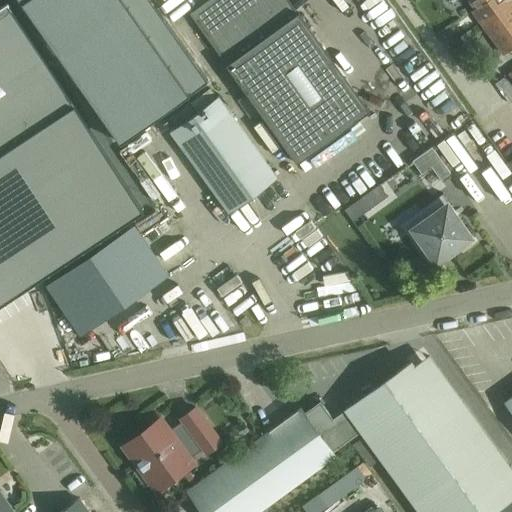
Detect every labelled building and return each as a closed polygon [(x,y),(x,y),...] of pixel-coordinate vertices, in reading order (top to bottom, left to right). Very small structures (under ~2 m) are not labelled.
[(19,0),(120,143),(208,81),(156,7),(138,20),(123,0),(19,0)] [(212,0),(194,14),(229,62),(225,65),(297,163),(370,111),(298,12),(295,14),(285,0),(212,0)] [(468,0),(475,9),(473,11),(504,54),(511,47),(511,1),(511,0),(510,0),(468,0)] [(0,23),(0,305),(144,210),(15,14),(0,23)] [(388,51),(406,41),(399,29),(381,40),(388,51)] [(219,95),(170,131),(229,213),(278,178),(230,112),(219,95)] [(416,121),(402,131),(416,150),(430,139),(416,121)] [(441,180),(451,173),(432,147),(412,161),(422,174),(432,167),(441,180)] [(378,183),(344,208),(356,226),(364,221),(360,215),(387,195),(378,183)] [(437,259),(468,237),(447,207),(415,229),(437,259)] [(131,224),(43,284),(77,333),(165,273),(131,224)] [(296,240),(310,255),(326,241),(311,225),(296,240)] [(307,266),(296,275),(304,285),(316,276),(307,266)] [(244,327),(250,322),(245,316),(239,321),(244,327)] [(411,361),(346,409),(361,430),(364,434),(380,457),(420,511),(511,511),(511,469),(487,435),(473,446),(411,361)] [(300,408),(187,490),(203,511),(259,511),(336,456),(332,452),(361,430),(346,409),(333,419),(320,401),(304,413),(300,408)] [(196,407),(181,418),(183,420),(169,431),(164,424),(150,434),(147,431),(125,446),(152,484),(173,469),(176,474),(191,463),(189,459),(204,449),(206,452),(221,441),(196,407)] [(364,434),(352,443),(368,466),(380,457),(364,434)] [(0,511),(4,511),(11,507),(0,491),(0,511)] [(89,511),(79,498),(59,511),(89,511)]
